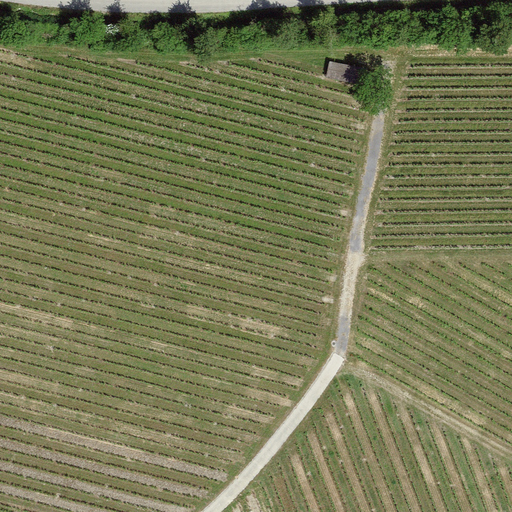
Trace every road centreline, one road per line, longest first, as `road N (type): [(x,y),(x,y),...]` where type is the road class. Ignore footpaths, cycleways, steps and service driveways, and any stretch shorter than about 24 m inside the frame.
road 1 (track): [(211,511),(260,462),(339,356),(388,67)]
road 2 (unclassified): [(76,0),(264,0)]
